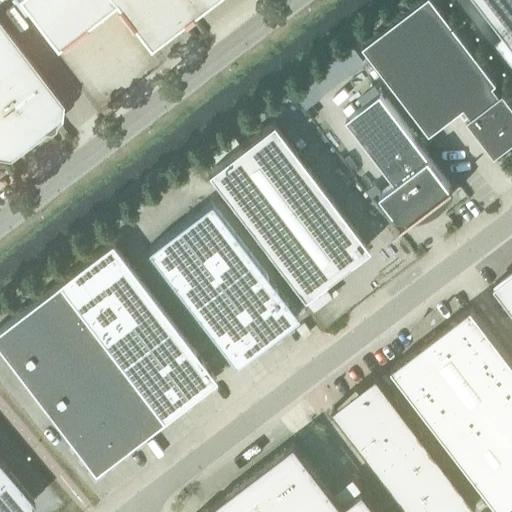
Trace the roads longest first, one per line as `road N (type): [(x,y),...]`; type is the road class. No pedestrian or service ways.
road 1 (unclassified): [(136,511),(511,223)]
road 2 (unclassified): [(302,0),(0,219)]
